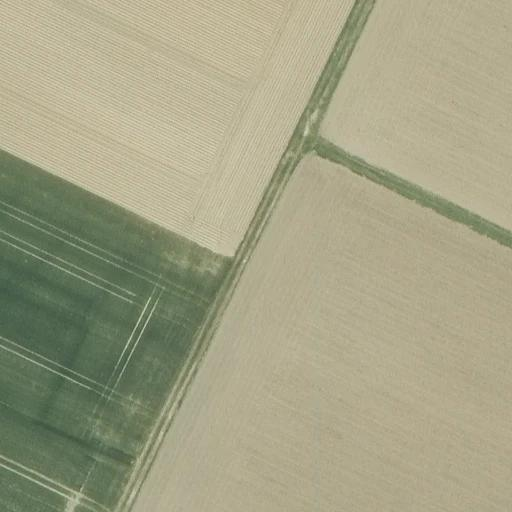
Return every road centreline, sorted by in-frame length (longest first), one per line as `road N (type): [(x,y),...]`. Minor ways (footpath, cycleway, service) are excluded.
road 1 (track): [(362,0),(128,511)]
road 2 (track): [(296,141),(511,248)]
